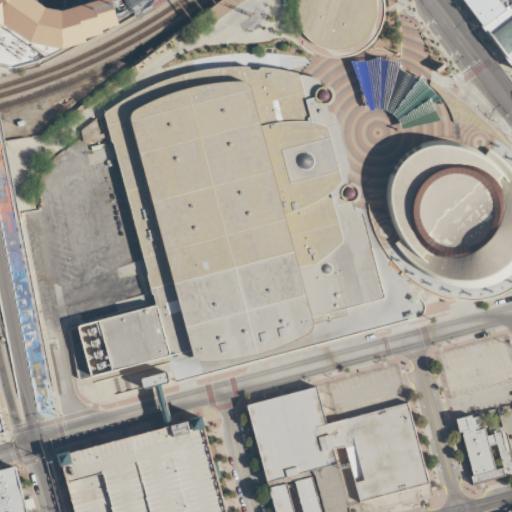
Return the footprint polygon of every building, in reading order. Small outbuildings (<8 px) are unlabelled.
[(0,0),(164,0),(138,17),(39,61),(17,67),(0,62),(0,0)] [(299,0),(299,4),(298,13),(299,20),(302,28),(307,35),(312,41),(319,46),(327,49),(336,51),(344,51),(351,49),(360,45),(367,40),(371,34),(377,26),(379,19),(380,11),(379,5),(378,0),(299,0)] [(511,0),(511,67),(508,63),(480,26),(481,25),(462,0),(511,0)] [(351,61),(369,111),(375,110),(379,109),(385,110),(391,112),(395,115),(397,119),(400,124),(401,129),(440,121),(437,114),(434,109),(433,105),(432,104),(441,99),(438,97),(435,94),(431,90),(427,86),(425,81),(421,75),(418,79),(412,76),(405,72),(400,69),(398,68),(401,61),(398,61),(394,61),(389,61),(384,60),(380,59),(379,57),(376,59),(367,61),(362,61),(351,61)] [(331,105),(333,111),(334,113),(341,117),(355,169),(351,176),(351,178),(353,184),(354,184),(356,185),(358,185),(360,186),(362,189),(363,193),(363,195),(362,197),(360,200),(358,201),(357,202),(359,210),(360,211),(367,213),(388,296),(388,298),(386,299),(316,318),(318,326),(316,331),(310,336),(283,348),(261,355),(243,359),(223,362),(204,363),(202,362),(199,360),(197,357),(195,349),(84,380),(82,380),(81,379),(72,331),(73,330),(74,329),(160,306),(157,295),(155,294),(151,276),(152,274),(117,144),(115,143),(108,117),(108,116),(108,114),(109,113),(118,106),(129,100),(145,91),(161,84),(174,79),(187,75),(197,72),(209,70),(224,68),(242,67),(252,67),(253,68),(254,71),(262,71),(263,70),(263,69),(265,68),(275,69),(287,71),(305,75),(324,79),(325,81),(327,88),(328,88),(330,88),(332,89),(333,90),(336,93),(337,96),(336,99),(336,100),(334,103),(332,105),(331,105)] [(388,198),(388,188),(392,176),(396,168),(402,160),(408,153),(417,148),(427,144),(434,142),(442,142),(451,142),(464,145),(474,149),(482,153),(487,156),(491,150),(497,154),(506,162),(511,168),(511,277),(511,278),(501,284),(492,288),(482,290),(470,290),(459,289),(449,286),(439,282),(428,277),(417,269),(409,261),(401,252),(396,245),(402,241),(395,230),(391,219),(388,206),(388,198)] [(511,379),(511,375),(510,367),(490,373),(493,385),(511,379)] [(155,375),(143,377),(145,387),(170,382),(168,372),(155,375)] [(247,404),(317,386),(327,424),(408,403),(429,483),(360,501),(346,446),(334,449),(337,462),(266,480),(247,404)] [(0,397),(9,432),(0,434),(0,397)] [(456,419),(498,407),(511,456),(511,472),(474,483),(456,419)] [(79,511),(64,457),(156,431),(200,418),(226,511),(79,511)] [(0,511),(0,471),(18,466),(30,511),(0,511)] [(303,511),(295,480),(313,476),(322,511),(303,511)] [(275,511),(269,487),(287,482),(294,511),(275,511)]
